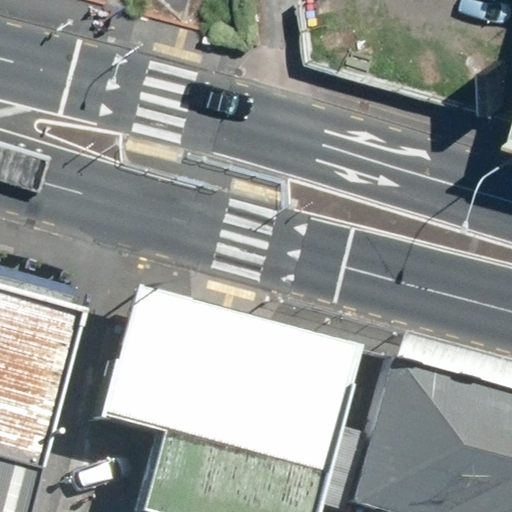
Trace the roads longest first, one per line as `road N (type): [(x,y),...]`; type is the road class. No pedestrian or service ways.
road 1 (primary): [(511,309),(65,182),(0,148)]
road 2 (primary): [(0,79),(104,93),(511,201)]
